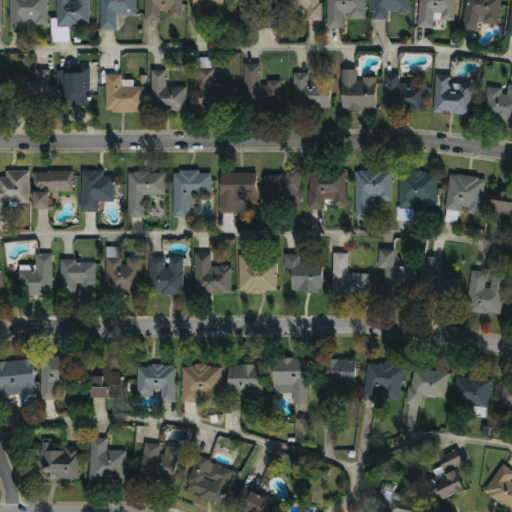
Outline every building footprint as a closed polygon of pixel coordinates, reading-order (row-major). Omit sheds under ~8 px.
[(26,33),(9,33),(9,0),(47,0),(47,25),(26,25),(26,33)] [(89,0),(89,28),(56,28),(56,0),(89,0)] [(135,0),(135,17),(117,17),(117,31),(100,31),(100,0),(135,0)] [(182,0),(182,21),(144,21),(144,0),(182,0)] [(192,30),(192,0),(222,0),(222,11),(210,11),(210,30),(192,30)] [(258,21),(238,21),(238,0),(274,0),(274,29),(258,29),(258,21)] [(303,23),(303,13),(284,13),(284,0),(320,0),(320,23),(303,23)] [(327,30),(326,0),(365,0),(365,20),(343,21),(343,30),(327,30)] [(389,21),(373,21),(373,0),(408,0),(408,14),(389,14),(389,21)] [(418,0),(455,0),(454,23),(433,22),(433,30),(416,28),(418,0)] [(465,0),(500,0),(498,26),(478,24),(477,32),(463,30),(465,0)] [(243,65),(259,65),(259,83),(279,83),(279,109),(243,109),(243,65)] [(50,106),(11,106),(11,76),(34,76),(34,71),(50,70),(50,106)] [(214,85),(236,85),(236,112),(197,112),(197,70),(214,70),(214,85)] [(151,71),(166,71),(166,88),(187,88),(187,112),(151,112),(151,71)] [(375,79),(375,112),(341,112),(341,71),(357,71),(357,79),(375,79)] [(89,105),(61,105),(61,72),(89,72),(89,105)] [(144,87),(134,87),(134,80),(122,80),(123,75),(107,74),(106,112),(144,112),(144,87)] [(433,114),(435,75),(451,76),(451,85),(471,86),(470,116),(433,114)] [(292,110),(292,76),(330,76),(330,110),(292,110)] [(399,84),(424,84),(424,110),(385,110),(385,77),(399,77),(399,84)] [(488,88),(506,91),(506,86),(511,86),(511,123),(483,119),(488,88)] [(325,211),(308,210),(309,171),(344,172),(344,203),(325,203),(325,211)] [(391,171),(391,202),(371,202),(370,220),(355,220),(355,171),(391,171)] [(28,172),(28,205),(9,205),(9,220),(0,220),(0,179),(6,179),(6,172),(28,172)] [(34,172),(73,172),(74,192),(49,193),(49,210),(34,210),(34,172)] [(97,213),(81,213),(81,172),(114,172),(114,202),(97,202),(97,213)] [(165,173),(165,197),(144,196),(143,230),(127,230),(128,172),(165,173)] [(190,197),(190,218),(173,218),(174,172),(212,172),(212,197),(190,197)] [(414,206),(414,211),(399,211),(399,173),(437,173),(437,206),(414,206)] [(220,212),(220,175),(256,175),(256,212),(220,212)] [(300,175),(300,210),(264,210),(264,175),(300,175)] [(484,179),(481,216),(445,212),(448,176),(484,179)] [(511,217),(490,215),(492,189),(511,190),(511,217)] [(416,268),(416,297),(381,297),(381,271),(378,271),(378,251),(399,251),(399,268),(416,268)] [(52,256),(52,296),(20,296),(20,272),(36,272),(36,255),(52,256)] [(195,295),(195,255),(210,255),(210,268),(231,268),(231,295),(195,295)] [(368,275),(368,297),(332,297),(333,255),(348,255),(347,275),(368,275)] [(301,256),(301,263),(322,263),(322,294),(286,294),(286,256),(301,256)] [(149,258),(183,258),(183,297),(149,297),(149,258)] [(141,293),(106,293),(106,259),(141,259),(141,293)] [(240,293),(240,260),(276,260),(276,293),(240,293)] [(443,278),(460,279),(459,301),(424,299),(426,260),(444,260),(443,278)] [(95,293),(61,293),(61,262),(95,262),(95,293)] [(0,300),(8,298),(0,268),(0,300)] [(467,313),(471,273),(488,275),(504,276),(500,316),(467,313)] [(40,401),(40,358),(74,358),(74,384),(56,384),(56,401),(40,401)] [(293,405),(293,394),(273,394),(273,360),(308,360),(308,405),(293,405)] [(0,362),(32,361),(35,394),(0,396),(0,362)] [(355,361),(355,402),(320,402),(320,361),(355,361)] [(157,403),(157,397),(138,397),(137,366),(175,366),(175,403),(157,403)] [(262,366),(262,399),(228,399),(228,366),(262,366)] [(402,367),(400,403),(365,401),(366,366),(402,367)] [(221,400),(182,400),(182,367),(220,367),(221,400)] [(408,405),(412,369),(449,374),(446,399),(424,396),(423,407),(408,405)] [(122,399),(89,399),(89,372),(122,372),(122,399)] [(491,381),(487,410),(453,406),(457,376),(491,381)] [(502,383),(511,383),(511,410),(499,409),(502,383)] [(89,482),(90,439),(107,440),(106,452),(125,452),(125,483),(89,482)] [(41,481),(41,444),(79,444),(79,481),(41,481)] [(175,484),(139,479),(144,444),(180,449),(175,484)] [(463,493),(433,504),(425,481),(443,475),(439,461),(458,455),(462,466),(455,469),(463,493)] [(222,506),(185,493),(196,458),(233,470),(222,506)] [(511,511),(483,493),(503,465),(511,471),(511,511)] [(267,511),(236,511),(233,510),(245,489),(272,505),(267,511)] [(388,511),(392,495),(401,496),(399,504),(430,509),(429,511),(388,511)]
